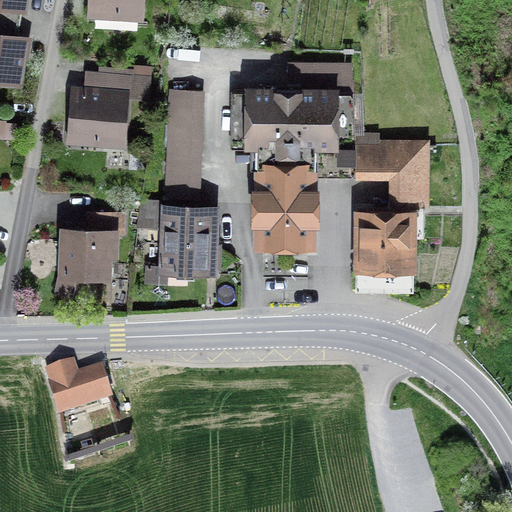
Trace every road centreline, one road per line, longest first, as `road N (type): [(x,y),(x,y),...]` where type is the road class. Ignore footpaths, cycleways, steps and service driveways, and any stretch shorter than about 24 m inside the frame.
road 1 (tertiary): [(415,348),(339,330),(0,340)]
road 2 (unclassified): [(415,348),(454,296),(469,240),(469,157),(433,0)]
road 3 (residential): [(0,319),(52,0)]
road 4 (tertiary): [(511,444),(474,391),(415,348)]
